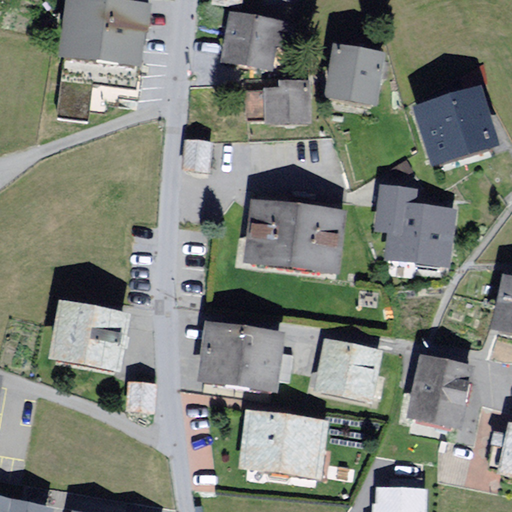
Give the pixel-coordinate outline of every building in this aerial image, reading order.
[(142,9),(76,0),(69,0),(60,75),(132,85),(142,9)] [(208,17),(205,38),(226,41),(229,20),(208,17)] [(258,53),(230,48),(220,104),(249,109),(258,53)] [(363,81),(327,75),(318,135),(354,140),(363,81)] [(312,81),(267,82),(268,124),(313,123),(312,81)] [(467,99),(405,121),(426,180),(488,158),(467,99)] [(209,144),(186,142),(184,168),(206,170),(209,144)] [(412,191),(383,188),(378,227),(391,229),(388,257),(446,264),(452,212),(411,207),(412,191)] [(341,214),(254,203),(247,259),(334,270),(341,214)] [(511,279),(505,278),(495,326),(511,329),(511,279)] [(124,317),(63,305),(53,353),(114,366),(124,317)] [(279,336),(208,324),(199,377),(270,389),(279,336)] [(378,353),(327,342),(317,388),(369,398),(378,353)] [(471,369),(422,358),(409,414),(458,425),(471,369)] [(153,388),(131,385),(129,408),(151,410),(153,388)] [(191,491),(213,490),(212,419),(211,420),(210,394),(188,394),(191,491)] [(511,425),(502,470),(511,472),(511,425)] [(314,442),(239,437),(236,490),(311,495),(314,442)] [(427,511),(428,488),(378,487),(377,503),(373,503),(372,511),(427,511)] [(46,511),(0,502),(0,511),(46,511)]
